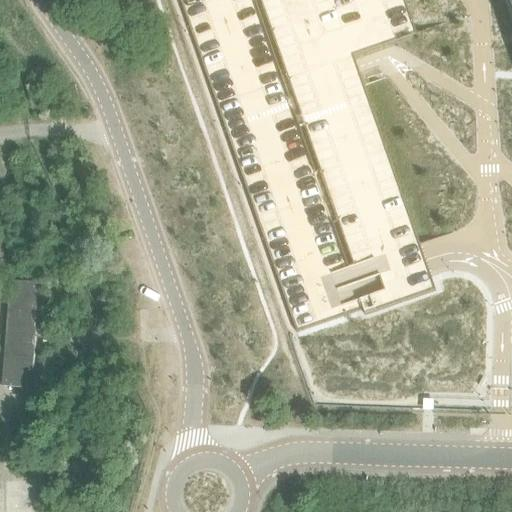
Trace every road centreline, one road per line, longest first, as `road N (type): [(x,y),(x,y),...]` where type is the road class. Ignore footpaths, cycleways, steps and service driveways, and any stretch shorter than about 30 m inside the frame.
road 1 (unknown): [(136,511),(167,371),(161,319),(65,85),(0,26)]
road 2 (unclassified): [(189,462),(185,331),(98,89),(41,0)]
road 3 (unclassified): [(238,476),(332,453),(511,458)]
